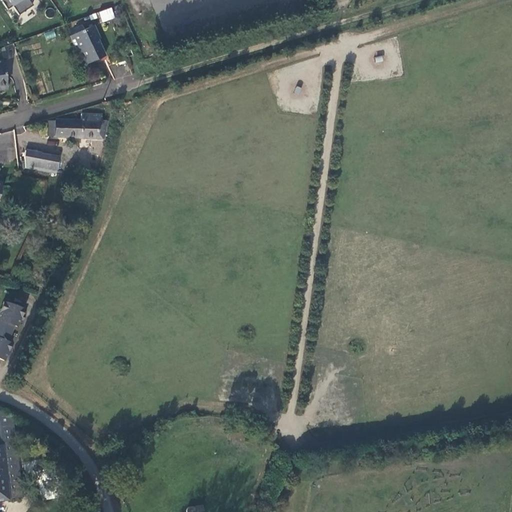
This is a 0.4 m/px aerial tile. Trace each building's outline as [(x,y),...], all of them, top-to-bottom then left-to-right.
[(3,0),(2,1),(9,11),(14,8),(20,17),(34,7),(29,0),(3,0)] [(112,7),(99,11),(102,22),(115,18),(112,7)] [(84,25),(70,31),(78,51),(82,49),(87,62),(93,60),(98,61),(106,58),(100,41),(98,41),(95,35),(98,34),(95,26),(86,30),(84,25)] [(54,30),(44,32),(46,40),(56,37),(54,30)] [(48,136),(104,139),(109,121),(105,121),(105,115),(84,114),(84,120),(48,119),(48,136)] [(59,157),(27,153),(25,158),(27,169),(56,174),(59,157)] [(5,300),(0,313),(0,356),(5,359),(7,354),(9,348),(12,342),(9,341),(15,324),(18,325),(21,317),(22,313),(24,307),(5,300)] [(0,502),(22,501),(11,412),(0,408),(0,502)]
